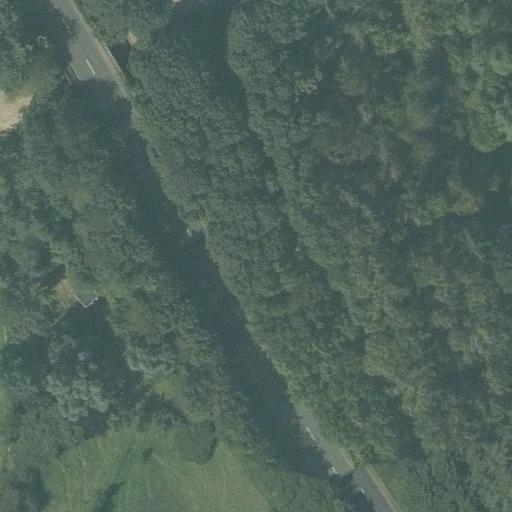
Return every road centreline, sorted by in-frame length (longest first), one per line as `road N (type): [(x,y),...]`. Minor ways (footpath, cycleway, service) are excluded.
road 1 (primary): [(355,511),(37,0)]
road 2 (track): [(454,511),(344,347),(288,143),(210,0)]
road 3 (track): [(0,111),(178,0)]
